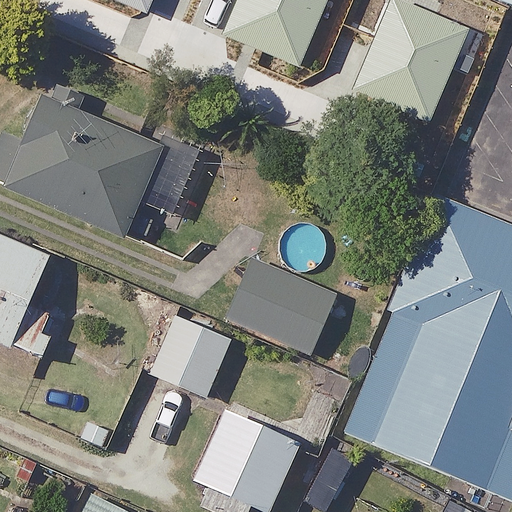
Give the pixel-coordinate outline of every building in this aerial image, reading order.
[(62,0),(59,10),(142,45),(155,14),(167,19),(175,0),(62,0)] [(159,149),(43,100),(22,151),(0,142),(0,187),(125,239),(139,205),(174,219),(202,151),(164,135),(159,149)] [(511,245),(414,207),(310,472),(410,511),(491,511),(507,472),(511,473),(511,245)] [(0,343),(41,361),(60,314),(29,301),(48,256),(0,235),(0,343)] [(336,298),(253,262),(227,321),(310,357),(336,298)] [(231,345),(173,317),(146,371),(204,400),(231,345)] [(207,486),(198,507),(210,511),(252,511),(253,510),(257,511),(268,511),(299,444),(226,412),(195,481),(207,486)] [(124,511),(90,494),(80,511),(124,511)]
